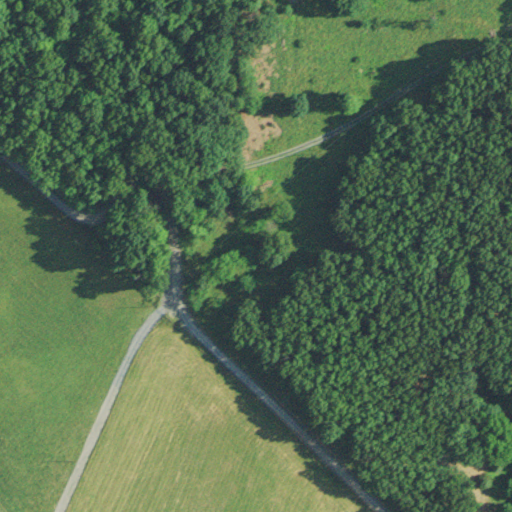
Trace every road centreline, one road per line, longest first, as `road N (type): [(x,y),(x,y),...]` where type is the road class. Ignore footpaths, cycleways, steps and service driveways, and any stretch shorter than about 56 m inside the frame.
road 1 (residential): [(185,325),(196,182),(169,165),(60,160),(0,116)]
road 2 (residential): [(392,511),(185,325)]
